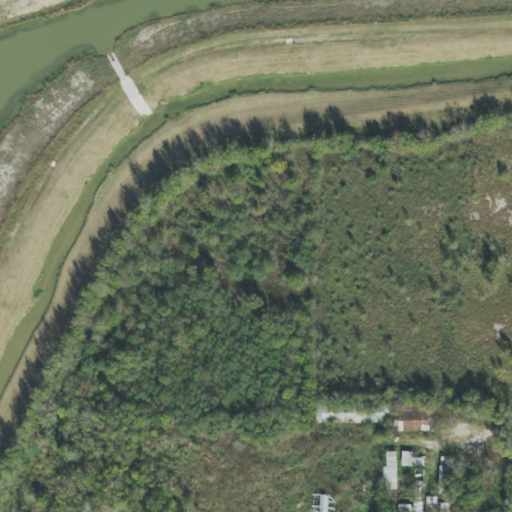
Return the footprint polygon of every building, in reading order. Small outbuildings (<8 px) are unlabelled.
[(387,424),(387,405),(318,404),(318,423),(387,424)] [(429,432),(429,405),(400,404),(399,419),(394,419),(394,432),(429,432)] [(385,490),(398,490),(397,452),(385,453),(385,490)] [(413,467),(414,453),(403,452),(402,466),(413,467)] [(439,493),(448,494),(450,458),(440,458),(439,493)] [(449,511),(450,504),(437,504),(437,500),(428,500),(428,511),(449,511)]
